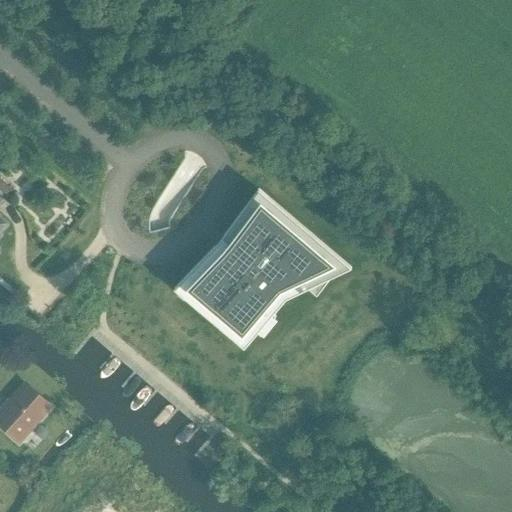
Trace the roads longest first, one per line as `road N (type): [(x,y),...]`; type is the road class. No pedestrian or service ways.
road 1 (residential): [(129,169),(113,198),(119,242),(142,255),(166,251),(201,226),(215,203),(221,176),(205,147)]
road 2 (residential): [(129,169),(0,56)]
